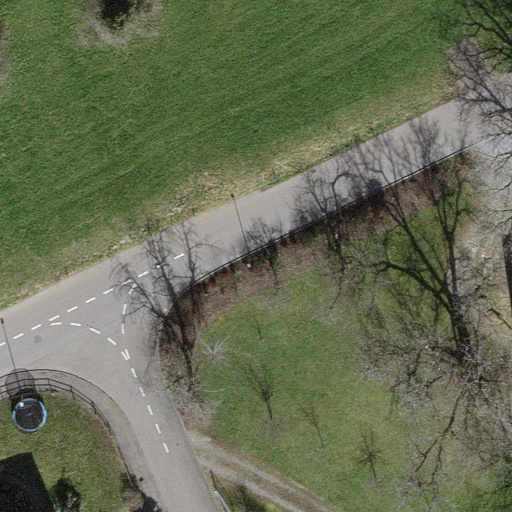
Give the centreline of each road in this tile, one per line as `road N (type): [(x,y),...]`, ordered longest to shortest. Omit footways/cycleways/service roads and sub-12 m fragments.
road 1 (residential): [(85,310),(511,102)]
road 2 (residential): [(85,310),(187,511)]
